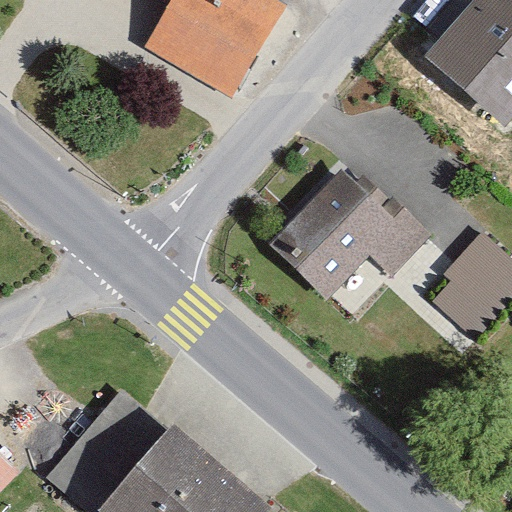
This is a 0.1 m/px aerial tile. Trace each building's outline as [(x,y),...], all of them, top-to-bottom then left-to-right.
[(269,0),(150,0),(171,12),(153,45),(230,89),(278,5),(269,0)] [(511,0),(454,0),(406,54),(483,123),(511,91),(511,0)] [(328,161),(258,238),(314,290),(360,240),(391,267),(426,229),(390,197),(380,209),(328,161)] [(511,253),(481,225),(437,273),(483,315),(511,283),(511,253)] [(62,492),(136,415),(110,390),(36,467),(62,492)] [(136,415),(62,492),(82,511),(231,511),(238,506),(136,415)]
